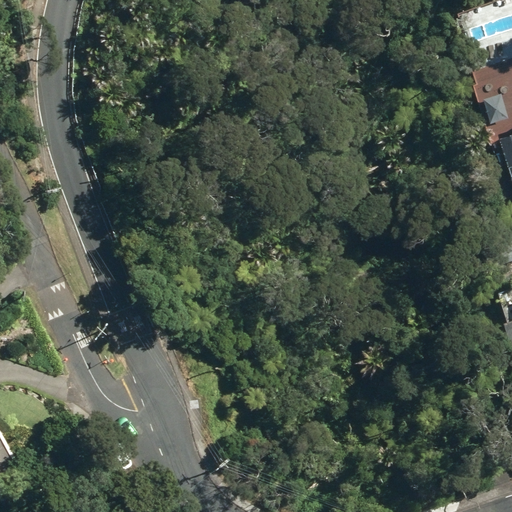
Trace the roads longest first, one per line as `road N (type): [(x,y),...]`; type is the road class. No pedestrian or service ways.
road 1 (tertiary): [(148,418),(151,375),(141,342),(53,111),(67,0)]
road 2 (tertiary): [(0,165),(52,295),(103,393),(148,418)]
